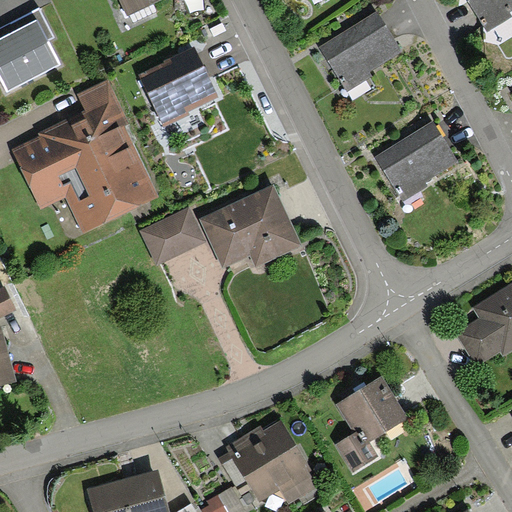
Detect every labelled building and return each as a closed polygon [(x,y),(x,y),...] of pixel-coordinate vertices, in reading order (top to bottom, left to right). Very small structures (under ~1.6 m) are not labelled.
[(119,0),(127,18),(163,0),(119,0)] [(511,0),(467,0),(486,34),(511,19),(511,15),(510,13),(511,12),(511,0)] [(41,9),(0,29),(0,73),(9,92),(62,66),(50,42),(56,39),(41,9)] [(378,9),(319,46),(346,93),(373,77),(370,72),(404,51),(378,9)] [(165,65),(143,75),(166,125),(190,116),(188,112),(220,97),(196,48),(163,62),(165,65)] [(131,121),(111,79),(76,95),(85,112),(38,134),(40,138),(13,150),(40,212),(66,198),(84,233),(164,194),(129,123),(131,121)] [(437,120),(376,156),(404,203),(430,188),(428,186),(463,164),(437,120)] [(275,184),(200,220),(222,270),(252,257),(257,268),(304,246),(275,184)] [(188,210),(140,231),(155,265),(203,244),(188,210)] [(458,332),(478,366),(503,353),(505,356),(511,352),(511,283),(473,308),(481,321),(458,332)] [(0,318),(19,310),(10,289),(0,292),(0,318)] [(2,324),(0,324),(0,386),(14,382),(2,324)] [(409,419),(383,374),(337,403),(355,433),(363,445),(369,442),(409,419)] [(235,460),(222,466),(240,498),(252,491),(258,501),(267,497),(276,511),(280,511),(320,486),(287,426),(233,456),(235,460)] [(363,445),(355,433),(335,445),(353,475),(379,457),(369,442),(363,445)] [(405,462),(369,488),(385,511),(422,485),(405,462)] [(171,511),(158,467),(87,488),(93,511),(171,511)] [(226,511),(219,500),(203,510),(203,511),(226,511)] [(197,511),(191,503),(176,511),(197,511)]
